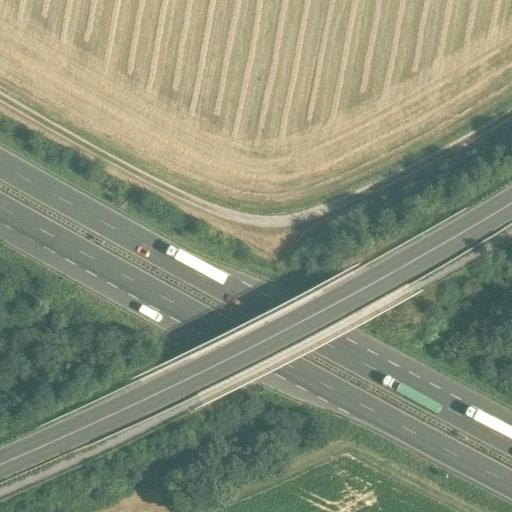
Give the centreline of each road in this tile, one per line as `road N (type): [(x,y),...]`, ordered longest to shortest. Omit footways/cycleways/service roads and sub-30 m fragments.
road 1 (trunk): [(0,205),(511,487)]
road 2 (trunk): [(511,445),(0,167)]
road 3 (secondary): [(511,203),(336,305),(0,466)]
road 4 (track): [(511,115),(289,227),(249,223),(127,168),(0,95)]
road 5 (track): [(210,511),(337,456)]
